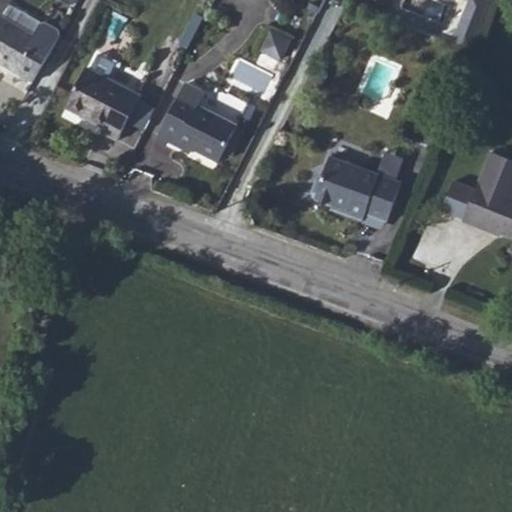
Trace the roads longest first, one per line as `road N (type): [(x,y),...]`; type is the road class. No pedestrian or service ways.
road 1 (unclassified): [(0,163),(511,353)]
road 2 (unknown): [(226,247),(338,0)]
